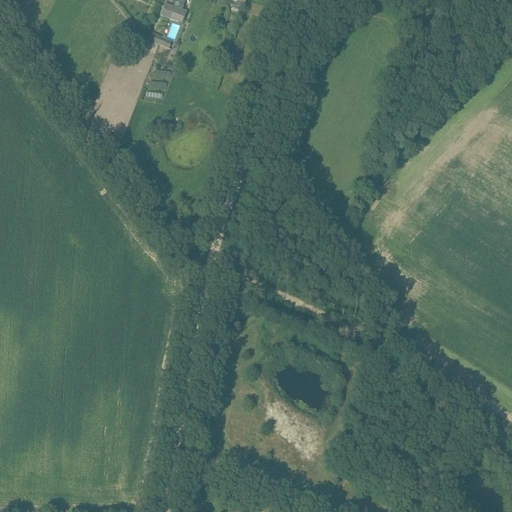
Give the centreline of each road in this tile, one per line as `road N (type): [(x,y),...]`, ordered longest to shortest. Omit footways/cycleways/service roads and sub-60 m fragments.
road 1 (track): [(511,446),(398,352),(211,264)]
road 2 (track): [(205,290),(0,31)]
road 3 (track): [(314,0),(282,43),(211,264)]
road 4 (track): [(165,511),(205,290)]
